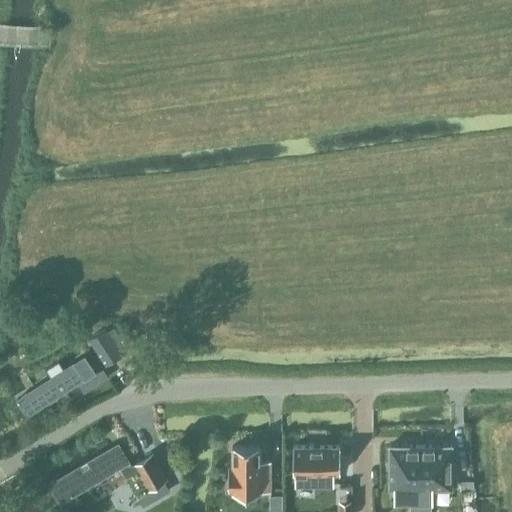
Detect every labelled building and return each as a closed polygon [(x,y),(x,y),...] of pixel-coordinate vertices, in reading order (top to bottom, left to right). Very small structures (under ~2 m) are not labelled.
[(95,343),(98,347),(96,348),(107,365),(124,355),(113,338),(109,334),(95,343)] [(83,355),(13,397),(26,418),(96,378),(83,355)] [(58,505),(129,462),(118,443),(47,486),(57,502),(58,505)] [(232,465),(228,465),(228,490),(232,490),(232,492),(260,492),(260,490),(271,490),(271,459),(261,459),(261,444),(232,444),(232,465)] [(340,445),(293,445),(293,473),(295,473),(295,485),(334,485),(334,473),(340,473),(340,445)] [(421,445),(390,445),(390,489),(409,489),(409,505),(421,505),(421,445)] [(452,445),(421,445),(421,505),(433,505),(433,489),(452,489),(452,445)] [(131,462),(121,468),(126,477),(125,478),(136,497),(149,490),(168,479),(153,454),(135,465),(133,466),(131,462)] [(460,482),(461,492),(473,491),(474,490),(473,481),(472,481),(460,482)]
